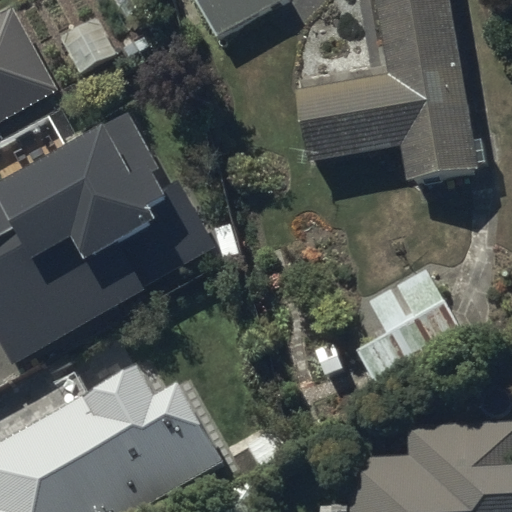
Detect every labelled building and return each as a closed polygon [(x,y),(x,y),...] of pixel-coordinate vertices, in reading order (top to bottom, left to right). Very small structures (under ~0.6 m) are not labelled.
[(288,0),(196,0),(217,39),(289,0),(288,0)] [(298,90),(309,163),(404,149),(409,182),(484,171),(458,0),(375,0),(387,77),(298,90)] [(0,17),(0,110),(50,84),(12,11),(0,17)] [(132,112),(0,184),(0,335),(16,365),(27,359),(32,368),(121,319),(115,308),(221,250),(184,183),(167,193),(156,173),(163,169),(132,112)] [(428,270),(372,304),(390,334),(359,352),(379,385),(466,334),(428,270)] [(0,511),(135,511),(225,464),(181,384),(157,397),(141,367),(0,442),(0,511)] [(357,459),(355,511),(511,511),(511,424),(411,428),(412,458),(357,459)]
